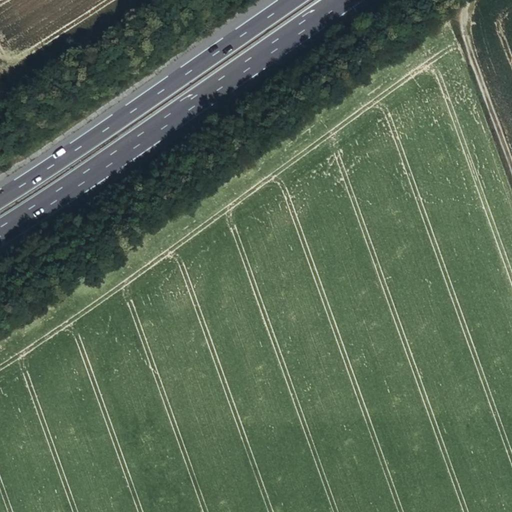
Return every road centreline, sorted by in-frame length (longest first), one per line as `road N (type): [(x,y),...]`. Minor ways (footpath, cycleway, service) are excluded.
road 1 (trunk): [(0,233),(350,0)]
road 2 (trunk): [(290,0),(0,198)]
road 3 (track): [(472,0),(452,14),(511,180)]
